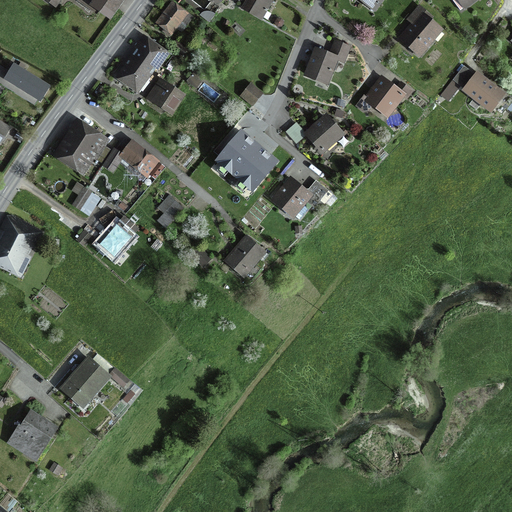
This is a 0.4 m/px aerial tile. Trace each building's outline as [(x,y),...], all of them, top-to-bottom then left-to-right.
[(62,0),(44,0),(56,9),(62,0)] [(107,22),(123,0),(79,0),(78,1),(107,22)] [(263,0),(251,0),(245,10),(262,19),(271,4),(263,0)] [(362,0),(374,9),(381,0),(362,0)] [(462,0),(469,9),(480,0),(462,0)] [(175,8),(160,26),(173,38),(189,19),(175,8)] [(418,25),(404,42),(423,59),(446,32),(420,10),(412,20),(418,25)] [(176,41),(171,47),(183,55),(187,49),(176,41)] [(120,79),(139,92),(166,55),(147,42),(120,79)] [(318,53),(309,76),(328,84),(337,62),(344,65),(350,50),(338,45),(333,59),(318,53)] [(5,79),(40,101),(49,86),(14,65),(5,79)] [(194,73),(186,82),(194,89),(202,80),(194,73)] [(480,76),(468,93),(494,111),(506,95),(480,76)] [(383,80),(361,109),(368,115),(375,106),(387,115),(397,102),(403,106),(413,93),(403,86),(399,92),(383,80)] [(444,96),(451,102),(463,88),(455,82),(444,96)] [(150,102),(170,115),(183,97),(163,83),(150,102)] [(253,89),(243,99),(252,107),(262,97),(253,89)] [(328,120),(311,136),(327,153),(343,137),(328,120)] [(80,124),(59,156),(85,172),(106,141),(80,124)] [(293,124),(284,131),(294,142),(302,135),(293,124)] [(241,131),(215,162),(254,194),(280,163),(241,131)] [(160,164),(135,144),(124,157),(149,178),(160,164)] [(124,157),(114,151),(104,167),(114,173),(124,157)] [(294,183),(278,203),(298,218),(309,205),(316,211),(330,194),(319,185),(310,196),(294,183)] [(79,186),(74,192),(81,197),(75,207),(90,216),(101,200),(79,186)] [(184,210),(170,199),(161,210),(167,215),(160,223),(168,229),(184,210)] [(122,219),(99,245),(117,260),(139,234),(122,219)] [(39,236),(9,221),(0,240),(0,267),(20,277),(39,236)] [(85,247),(92,237),(85,232),(78,241),(85,247)] [(249,240),(231,262),(249,277),(267,254),(249,240)] [(213,259),(202,251),(196,260),(207,268),(213,259)] [(111,378),(90,361),(65,391),(85,408),(111,378)] [(117,370),(111,378),(127,391),(133,383),(117,370)] [(57,432),(33,416),(14,444),(38,460),(57,432)] [(63,469),(57,465),(52,472),(58,476),(63,469)]
